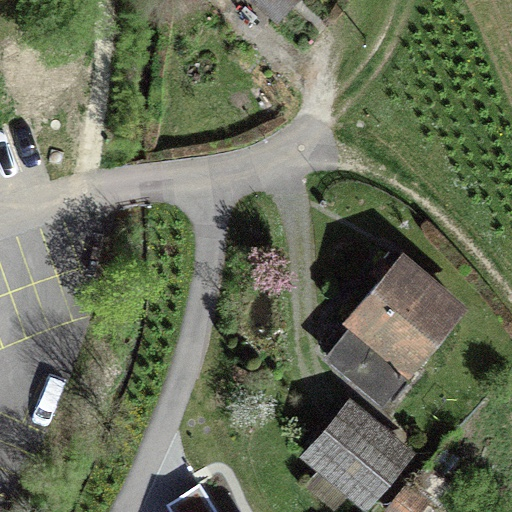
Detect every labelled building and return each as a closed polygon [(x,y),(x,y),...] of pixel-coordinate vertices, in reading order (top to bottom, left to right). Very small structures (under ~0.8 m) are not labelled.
[(289,0),(258,0),(275,16),(289,0)] [(469,298),(401,243),(342,315),(349,320),(322,352),(383,401),(408,371),(409,372),(469,298)] [(417,447),(349,391),(299,451),(318,467),(304,483),(335,508),(347,493),(366,508),(417,447)] [(381,506),(387,511),(420,511),(435,496),(408,474),(381,506)] [(217,511),(198,480),(166,500),(173,511),(217,511)]
